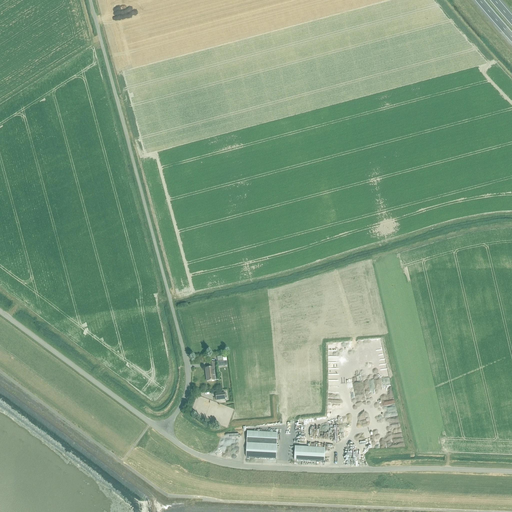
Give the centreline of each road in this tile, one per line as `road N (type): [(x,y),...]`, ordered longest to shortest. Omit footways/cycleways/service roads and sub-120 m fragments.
road 1 (unclassified): [(162,432),(188,377),(90,0)]
road 2 (unclassified): [(511,472),(238,466),(187,451),(162,432)]
road 3 (unclassified): [(162,432),(0,314)]
